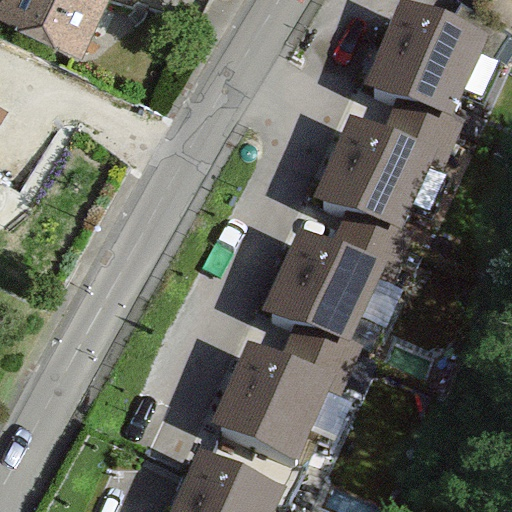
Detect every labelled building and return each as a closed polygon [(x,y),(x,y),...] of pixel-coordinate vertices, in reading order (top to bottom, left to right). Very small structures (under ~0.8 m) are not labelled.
[(12,0),(5,17),(79,53),(105,0),(12,0)] [(511,0),(488,0),(484,6),(478,14),(504,32),(511,37),(511,0)] [(482,68),(504,32),(478,14),(463,5),(451,25),(437,47),(482,68)] [(465,104),(481,70),(482,68),(437,47),(407,33),(391,69),(377,99),(407,113),(451,134),(465,104)] [(493,117),(509,83),(481,70),(465,104),(493,117)] [(414,216),(430,182),(440,186),(461,139),(451,134),(407,113),(397,135),(386,159),(357,145),(341,177),(326,211),(356,225),(401,246),(414,216)] [(441,228),(457,194),(440,186),(430,182),(414,216),(441,228)] [(363,327),(379,293),(388,298),(410,250),(401,246),(356,225),(345,247),(335,270),(306,257),(294,283),(277,319),(275,323),(304,337),(349,358),(363,327)] [(261,312),(277,319),(294,283),(278,276),(261,312)] [(391,340),(407,306),(388,298),(379,293),(363,327),(391,340)] [(298,470),(328,404),(337,409),(359,362),(349,358),(304,337),(293,362),(283,383),(254,369),(240,401),(224,435),(298,470)] [(339,452),(355,417),(337,409),(328,404),(312,440),(339,452)] [(278,511),(280,510),(205,476),(191,508),(188,511),(278,511)]
